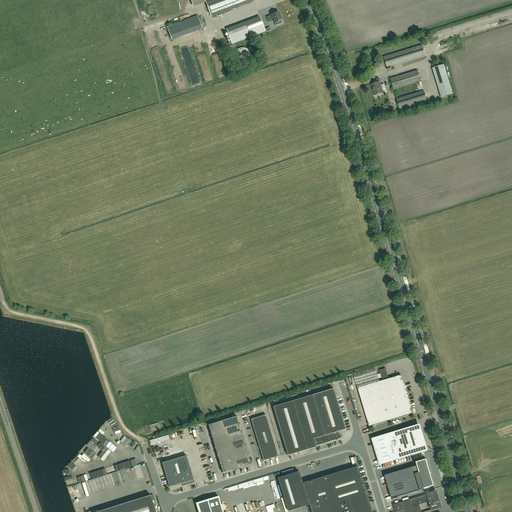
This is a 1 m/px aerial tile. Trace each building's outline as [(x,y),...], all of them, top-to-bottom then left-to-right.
[(190,0),(192,3),(200,0),(204,0),(205,2),(211,17),(255,0),(190,0)] [(272,16),(267,17),(269,23),(273,21),(275,26),(282,23),(281,21),(282,21),(279,12),(271,15),(272,16)] [(198,16),(190,19),(195,31),(202,29),(198,16)] [(260,18),(227,30),(232,44),(265,32),(264,30),(260,18)] [(195,31),(190,19),(167,27),(171,40),(195,31)] [(402,64),(425,56),(422,45),(384,57),(387,68),(394,66),(402,64)] [(251,59),(251,56),(251,54),(250,52),(248,50),(246,48),(244,48),(241,48),(239,49),(237,50),(235,52),(234,54),(234,56),(234,59),(236,62),(239,64),(241,65),(244,65),(246,64),(248,63),(250,61),(251,59)] [(444,65),(432,68),(441,97),(453,94),(444,65)] [(394,90),(421,81),(417,70),(390,79),(394,90)] [(379,82),(372,84),(373,89),(372,90),(374,96),(383,93),(383,94),(386,93),(384,86),(382,86),(381,86),(379,82)] [(400,110),(427,102),(424,91),(396,99),(400,110)] [(358,388),(369,427),(413,414),(408,397),(406,392),(401,375),(389,379),(386,369),(379,370),(382,381),(358,388)] [(346,429),(333,389),(273,407),(288,456),(317,447),(317,446),(341,439),(338,432),(346,429)] [(266,415),(251,420),(263,461),(278,457),(266,415)] [(237,416),(208,425),(222,473),(251,465),(237,416)] [(151,424),(153,431),(163,428),(161,422),(151,424)] [(416,427),(373,440),(380,464),(424,451),(421,441),(423,440),(422,436),(419,437),(416,427)] [(171,435),(151,439),(152,443),(172,439),(171,435)] [(186,456),(162,463),(169,488),(182,484),(183,487),(184,486),(183,483),(191,481),(192,483),(194,483),(191,471),(186,456)] [(417,466),(385,476),(392,499),(434,486),(426,460),(416,463),(417,466)] [(358,467),(302,483),(299,472),(277,478),(288,511),(301,508),(309,505),(311,511),(371,511),(367,496),(358,467)] [(436,492),(410,500),(413,508),(414,511),(421,511),(419,504),(428,501),(431,510),(439,508),(436,498),(438,497),(436,492)] [(90,511),(155,511),(150,496),(98,511),(91,511),(92,511),(90,511)] [(222,511),(218,497),(196,504),(198,511),(222,511)] [(414,511),(413,508),(410,500),(393,505),(395,511),(414,511)]
